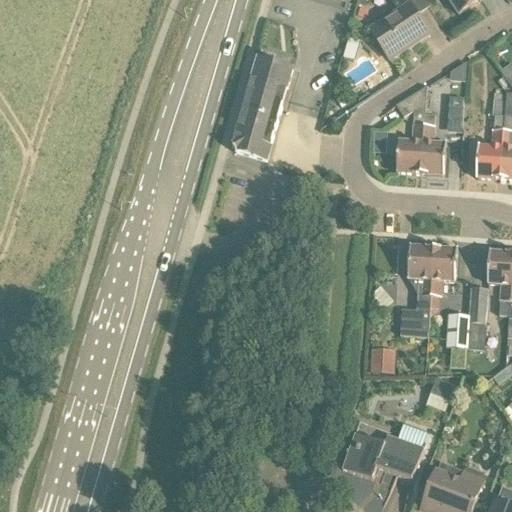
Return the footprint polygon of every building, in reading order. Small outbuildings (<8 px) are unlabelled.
[(480,0),(448,0),(460,18),(483,3),(480,0)] [(431,37),(428,34),(410,5),(370,32),(391,63),(431,37)] [(251,93),(286,103),(295,72),(260,62),(251,93)] [(414,116),(413,129),(412,144),(400,144),(398,177),(422,178),(426,119),(428,91),(428,90),(397,109),(405,121),(414,116)] [(286,103),(251,93),(235,148),(239,156),(269,164),(286,103)] [(494,119),(496,120),(505,120),(507,97),(496,97),(494,119)] [(505,120),(501,184),(511,184),(511,97),(507,97),(505,120)] [(462,132),(464,103),(450,102),(448,131),(462,132)] [(334,112),(329,110),(326,118),(332,120),(334,112)] [(446,180),(448,147),(434,146),(436,119),(426,119),(422,178),(446,180)] [(480,148),(478,182),(501,184),(505,120),(496,120),(494,149),(480,148)] [(429,340),(430,334),(432,299),(436,251),(411,250),(409,281),(423,282),(422,298),(419,297),(417,313),(403,312),(401,338),(429,340)] [(457,284),(459,253),(436,251),(432,299),(442,300),(443,283),(457,284)] [(504,287),(502,319),(511,319),(511,302),(511,256),(491,255),(489,286),(504,287)] [(473,291),(471,320),(469,352),(485,353),(486,349),(490,349),(492,332),(487,331),(489,292),(473,291)] [(448,319),(447,335),(430,334),(429,340),(428,349),(469,352),(471,320),(448,319)] [(394,378),(395,354),(372,353),(370,377),(394,378)] [(457,389),(438,382),(432,398),(450,405),(457,389)] [(466,385),(465,402),(479,403),(481,386),(466,385)] [(426,447),(425,447),(423,451),(387,439),(384,447),(356,437),(343,473),(374,484),(375,479),(377,479),(380,473),(413,485),(426,447)] [(466,475),(462,485),(437,475),(422,511),(474,511),(482,492),(481,492),(485,482),(466,475)]
